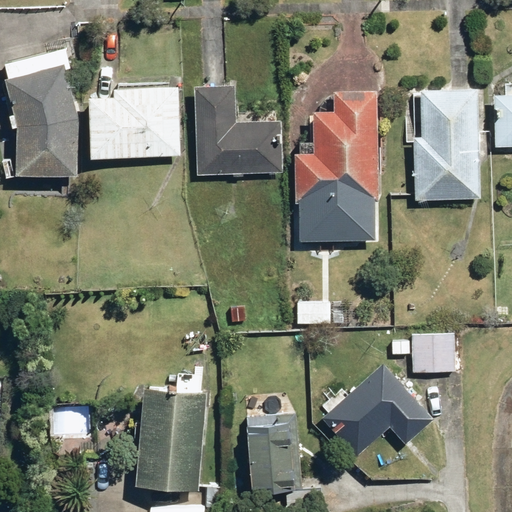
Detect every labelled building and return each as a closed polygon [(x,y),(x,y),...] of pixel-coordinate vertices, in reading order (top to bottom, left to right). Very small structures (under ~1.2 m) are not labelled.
[(65,51),(0,65),(0,80),(14,177),(65,175),(63,117),(75,116),(75,103),(68,103),(65,51)] [(241,126),(240,86),(190,87),(191,177),(279,176),(278,126),(241,126)] [(107,104),(82,104),(83,162),(176,161),(175,93),(107,93),(107,104)] [(472,133),(472,93),(409,93),(410,203),(480,202),(479,133),(472,133)] [(511,96),(488,97),(488,148),(511,147),(511,96)] [(369,104),(326,104),(326,114),(305,115),(305,155),(289,155),(290,205),(370,204),(369,104)] [(294,300),(293,323),(328,325),(329,302),(294,300)] [(247,302),(226,301),(225,327),(247,327),(247,302)] [(407,342),(388,341),(388,357),(406,358),(406,373),(453,374),(455,335),(407,333),(407,342)] [(247,365),(244,364),(242,364),(239,365),(237,366),(234,367),(233,369),(231,371),(230,374),(229,376),(229,379),(229,381),(229,384),(230,386),(232,388),(234,390),(236,392),(238,393),(240,394),(243,394),(246,394),(248,394),(251,393),(253,391),(255,389),(256,387),(258,385),(258,383),(259,380),(259,377),(258,375),(257,372),(256,370),(254,368),(252,367),(249,365),(247,365)] [(397,448),(433,416),(396,374),(390,379),(378,365),(315,420),(351,461),(384,432),(397,448)] [(194,495),(202,368),(193,368),(193,376),(172,375),(171,389),(135,387),(129,491),(194,495)] [(297,468),(295,416),(241,417),(245,499),(285,498),(284,468),(297,468)]
